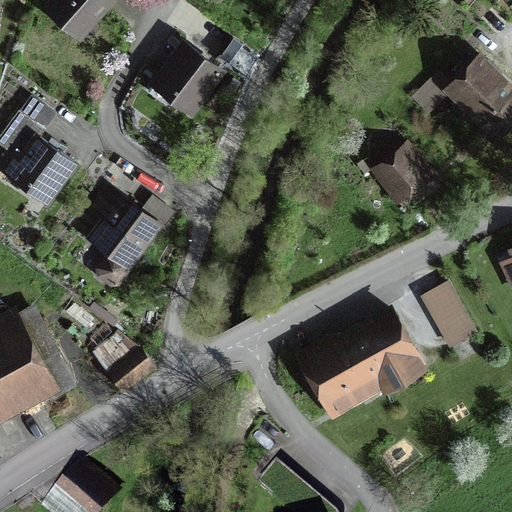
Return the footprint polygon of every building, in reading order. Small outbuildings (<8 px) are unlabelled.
[(86,13),(92,18),(108,0),(54,0),(48,7),(73,29),(86,13)] [(170,97),(190,111),(220,71),(182,43),(147,92),(148,93),(157,80),(173,92),(170,97)] [(450,88),(493,131),(511,111),(511,95),(477,61),(450,88)] [(48,146),(49,144),(31,131),(37,123),(42,127),(53,112),(30,96),(0,136),(0,143),(8,149),(0,159),(0,171),(21,187),(25,182),(46,197),(42,202),(43,203),(73,162),(54,148),(53,149),(48,146)] [(402,152),(384,167),(401,190),(419,176),(402,152)] [(125,264),(155,224),(107,188),(91,210),(105,220),(91,238),(112,254),(105,255),(96,268),(97,275),(109,285),(117,284),(126,271),(125,264)] [(446,281),(421,295),(449,345),(474,331),(446,281)] [(419,362),(388,309),(303,357),(333,410),(371,389),(367,381),(375,377),(381,388),(383,387),(381,383),(419,362)] [(0,401),(45,378),(55,395),(71,386),(55,355),(39,363),(14,315),(12,310),(0,316),(0,401)] [(94,352),(106,369),(121,390),(152,366),(137,346),(123,329),(119,332),(94,352)] [(331,511),(275,464),(259,484),(288,511),(331,511)] [(91,511),(104,498),(77,475),(57,498),(72,511),(91,511)]
